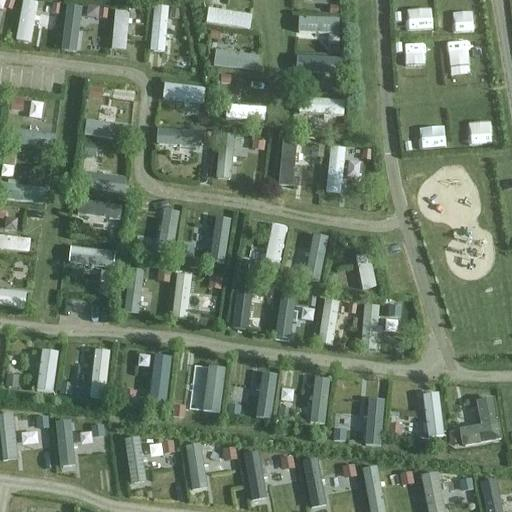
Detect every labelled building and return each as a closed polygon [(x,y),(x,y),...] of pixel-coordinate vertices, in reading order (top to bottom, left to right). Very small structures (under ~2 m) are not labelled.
[(6,0),(3,9),(9,12),(13,3),(6,0)] [(129,0),(129,10),(139,11),(139,0),(129,0)] [(37,5),(22,2),(14,43),(29,46),(37,5)] [(53,5),(51,15),(58,16),(60,6),(53,5)] [(81,9),(66,7),(60,53),(75,55),(81,9)] [(167,9),(153,8),(149,53),(163,54),(167,9)] [(97,10),(96,20),(104,21),(105,11),(97,10)] [(251,18),(207,11),(204,25),(248,32),(251,18)] [(128,14),(114,13),(110,52),(124,53),(128,14)] [(338,36),(338,21),(296,19),(296,34),(338,36)] [(209,33),(208,41),(217,42),(218,34),(209,33)] [(437,56),(446,56),(445,38),(436,39),(437,56)] [(400,67),(409,67),(410,48),(401,48),(400,67)] [(259,58),(214,52),(212,68),(257,74),(259,58)] [(341,76),(342,60),(297,58),(296,74),(341,76)] [(219,78),(218,86),(228,86),(229,78),(219,78)] [(202,105),(204,90),(163,86),(161,101),(202,105)] [(89,89),(88,100),(97,101),(99,90),(89,89)] [(230,93),(229,108),(268,109),(269,95),(230,93)] [(341,119),(342,103),(299,100),(298,116),(341,119)] [(11,101),(10,113),(19,114),(21,102),(11,101)] [(264,110),(225,108),(224,121),(264,123),(264,110)] [(428,108),(406,112),(409,132),(431,129),(428,108)] [(455,108),(445,109),(447,128),(457,127),(455,108)] [(197,119),(197,126),(209,127),(210,120),(197,119)] [(126,143),(128,128),(85,123),(83,138),(126,143)] [(255,124),(254,137),(268,139),(269,125),(255,124)] [(51,153),(54,137),(7,130),(5,146),(51,153)] [(199,149),(199,134),(156,132),(155,147),(199,149)] [(316,133),(315,144),(331,145),(332,134),(316,133)] [(201,135),(201,144),(210,145),(210,135),(201,135)] [(229,182),(234,138),(219,136),(215,181),(229,182)] [(252,140),(250,151),(261,152),(263,141),(252,140)] [(292,189),(296,144),(282,143),(278,188),(292,189)] [(84,145),(83,157),(92,158),(93,146),(84,145)] [(311,147),(310,159),(321,160),(322,148),(311,147)] [(340,196),(344,151),(329,149),(325,195),(340,196)] [(362,151),(361,160),(369,161),(370,152),(362,151)] [(2,157),(0,167),(9,169),(11,158),(2,157)] [(123,196),(125,181),(80,175),(78,190),(123,196)] [(0,201),(41,207),(43,191),(0,185),(0,201)] [(141,198),(139,220),(161,221),(162,199),(141,198)] [(119,222),(121,208),(78,203),(76,217),(119,222)] [(172,257),(178,215),(163,212),(156,255),(172,257)] [(223,267),(229,222),(214,220),(208,264),(223,267)] [(0,224),(0,238),(34,240),(35,226),(0,224)] [(277,276),(285,231),(270,228),(262,274),(277,276)] [(328,240),(312,237),(303,281),(319,284),(328,240)] [(0,251),(28,255),(29,241),(0,238),(0,251)] [(132,243),(130,254),(142,256),(144,245),(132,243)] [(179,248),(178,258),(188,260),(190,250),(179,248)] [(112,270),(114,255),(69,249),(67,265),(112,270)] [(368,256),(354,259),(361,292),(375,289),(368,256)] [(241,262),(239,272),(246,273),(247,263),(241,262)] [(284,270),(282,280),(290,281),(292,272),(284,270)] [(143,273),(128,271),(122,316),(137,318),(143,273)] [(157,273),(156,283),(168,285),(169,274),(157,273)] [(190,278),(175,277),(170,320),(185,322),(190,278)] [(328,277),(326,286),(334,288),(335,278),(328,277)] [(210,279),(208,290),(217,291),(219,280),(210,279)] [(101,281),(100,293),(111,294),(112,282),(101,281)] [(252,288),(237,287),(232,330),(247,332),(252,288)] [(266,290),(265,299),(273,300),(274,291),(266,290)] [(0,307),(23,310),(25,295),(0,292),(0,307)] [(294,297),(279,295),(274,340),(288,342),(294,297)] [(338,305),(324,302),(317,347),(331,349),(338,305)] [(378,309),(363,308),(360,354),(375,355),(378,309)] [(348,309),(346,318),(354,319),(355,310),(348,309)] [(109,354),(94,352),(89,400),(103,402),(109,354)] [(51,395),(57,355),(41,353),(35,393),(51,395)] [(165,409),(171,360),(153,358),(148,407),(165,409)] [(224,371),(207,369),(202,413),(219,415),(224,371)] [(270,422),(276,378),(261,376),(255,420),(270,422)] [(6,378),(5,390),(17,390),(17,379),(6,378)] [(324,427),(328,382),(313,381),(308,426),(324,427)] [(60,385),(59,396),(70,398),(72,387),(60,385)] [(125,392),(123,403),(133,404),(134,392),(125,392)] [(442,439),(437,396),(422,398),(427,441),(442,439)] [(393,399),(392,413),(408,414),(409,400),(393,399)] [(492,402),(476,405),(481,428),(460,432),(463,449),(500,442),(492,402)] [(380,449),(383,404),(368,403),(364,448),(380,449)] [(173,408),(172,419),(182,420),(183,409),(173,408)] [(228,408),(226,419),(236,421),(237,409),(228,408)] [(280,411),(278,423),(288,424),(289,412),(280,411)] [(16,463),(11,417),(0,417),(0,453),(1,464),(16,463)] [(45,419),(36,420),(37,430),(47,429),(45,419)] [(74,469),(69,423),(53,425),(58,471),(74,469)] [(389,426),(388,438),(399,439),(401,427),(389,426)] [(101,428),(92,429),(93,439),(102,438),(101,428)] [(334,432),(333,443),(343,444),(344,433),(334,432)] [(458,433),(450,434),(450,446),(458,446),(458,433)] [(145,485),(138,440),(123,442),(130,487),(145,485)] [(171,443),(161,444),(163,454),(172,453),(171,443)] [(206,491),(200,447),(185,449),(191,494),(206,491)] [(233,450),(223,452),(225,461),(234,460),(233,450)] [(265,501),(257,454),(243,456),(251,503),(265,501)] [(291,459),(281,460),(283,470),(292,469),(291,459)] [(325,508),(316,461),(301,464),(310,511),(325,508)] [(352,467),(343,469),(345,478),(354,477),(352,467)] [(383,511),(376,469),(362,472),(368,511),(383,511)] [(410,474),(400,476),(402,485),(411,484),(410,474)] [(443,511),(436,475),(421,478),(427,511),(443,511)] [(469,480),(460,482),(462,492),(471,490),(469,480)] [(500,511),(495,482),(479,485),(484,511),(500,511)] [(66,511),(67,508),(17,503),(16,511),(66,511)]
